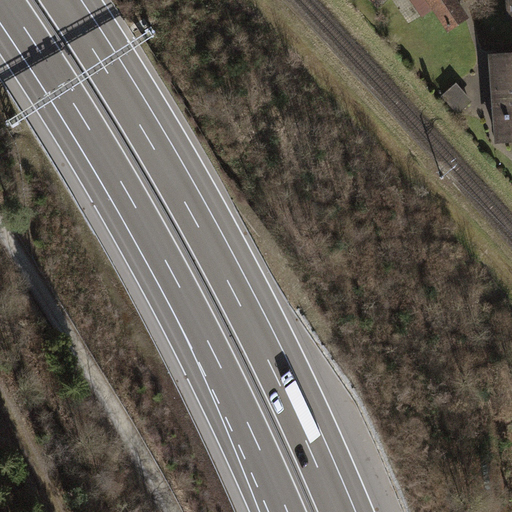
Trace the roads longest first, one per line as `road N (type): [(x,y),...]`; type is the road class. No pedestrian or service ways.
road 1 (motorway): [(346,511),(200,210),(70,0)]
road 2 (motorway): [(0,6),(145,240),(278,511)]
road 3 (track): [(0,224),(172,511)]
road 4 (track): [(0,393),(60,511)]
